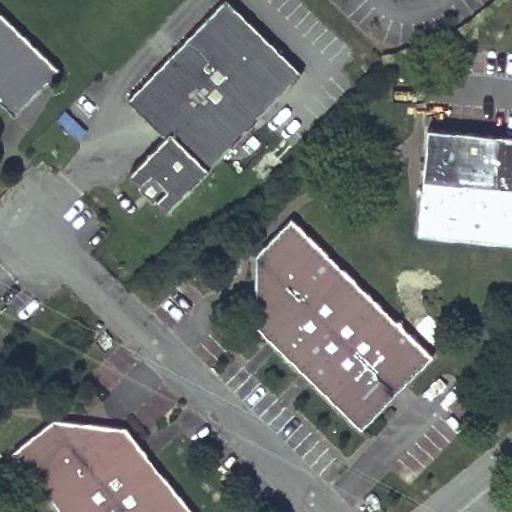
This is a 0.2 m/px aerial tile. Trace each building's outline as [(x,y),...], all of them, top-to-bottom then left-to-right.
[(164,135),(128,172),(140,184),(151,174),(165,188),(154,198),(155,199),(166,210),(262,116),(302,72),(228,0),(222,0),(127,98),(164,135)] [(0,100),(13,114),(59,69),(0,9),(0,100)] [(511,134),(425,127),(415,232),(511,240),(511,134)] [(140,184),(137,186),(152,202),(155,199),(154,198),(165,188),(151,174),(140,184)] [(254,257),(256,330),(361,432),(433,358),(291,219),(254,257)] [(53,422),(12,455),(57,511),(188,511),(123,430),(53,422)]
